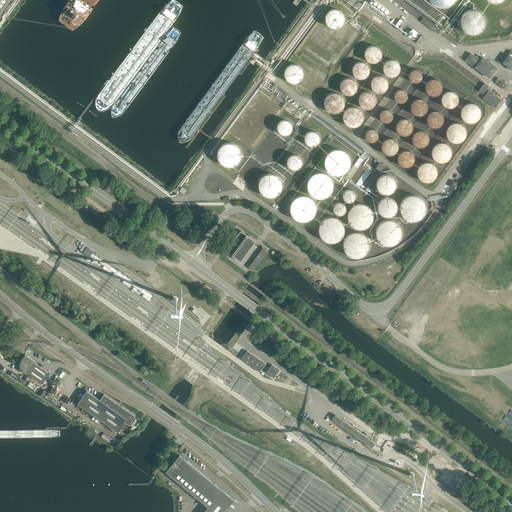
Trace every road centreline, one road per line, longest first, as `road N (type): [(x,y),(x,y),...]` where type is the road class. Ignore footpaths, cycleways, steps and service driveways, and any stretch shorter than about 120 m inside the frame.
road 1 (unclassified): [(190,261),(224,215),(245,209),(359,303),(380,308),(511,140)]
road 2 (secondary): [(511,499),(190,261)]
road 3 (tertiary): [(275,511),(215,454),(0,295)]
road 4 (secondary): [(190,261),(0,119)]
